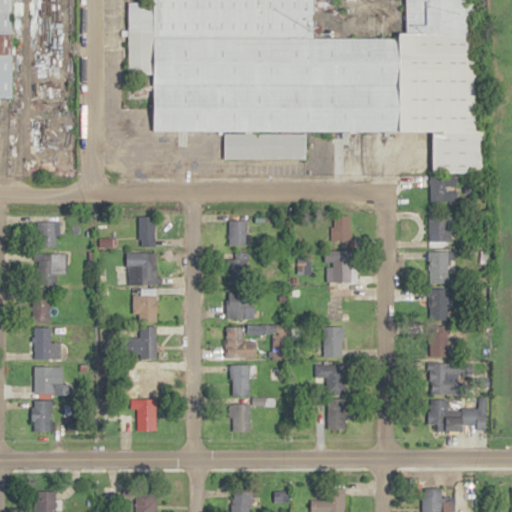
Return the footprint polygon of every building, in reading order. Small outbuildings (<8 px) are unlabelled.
[(0,0),(0,98),(8,98),(14,98),(13,0),(0,0)] [(467,0),(154,0),(127,1),(129,75),(152,74),(154,132),(181,132),(181,139),(198,139),(198,133),(223,132),(224,161),(307,158),(306,134),(431,130),(433,174),(487,172),(485,130),(479,130),(475,2),(468,3),(467,0)] [(446,202),(446,177),(429,177),(429,202),(446,202)] [(428,247),(450,247),(450,215),(428,215),(428,247)] [(157,217),(137,217),(137,247),(157,247),(157,217)] [(229,244),(245,244),(245,217),(229,217),(229,244)] [(55,248),(55,221),(37,221),(37,248),(55,248)] [(327,282),(356,282),(356,250),(327,250),(327,282)] [(448,252),(427,252),(427,283),(449,283),(448,252)] [(33,253),(33,286),(54,286),(54,274),(67,274),(67,253),(33,253)] [(127,284),(156,284),(156,253),(127,253),(127,284)] [(228,285),(247,285),(247,256),(228,256),(228,285)] [(447,323),(447,289),(427,289),(426,323),(447,323)] [(226,316),(253,317),(254,293),(227,292),(226,316)] [(132,314),(137,314),(137,322),(156,322),(156,294),(132,294),(132,314)] [(55,297),(32,297),(32,322),(55,322),(55,297)] [(156,358),(156,326),(140,326),(140,337),(126,337),(126,358),(156,358)] [(33,327),(33,359),(51,359),(51,327),(33,327)] [(256,358),(256,341),(243,341),(243,327),(227,327),(227,358),(256,358)] [(323,327),(323,357),(344,357),(344,327),(323,327)] [(428,358),(448,358),(448,331),(428,331),(428,358)] [(428,362),(428,394),(466,394),(466,362),(428,362)] [(313,363),(313,378),(324,378),(324,394),(345,394),(345,363),(313,363)] [(230,396),(250,396),(250,380),(256,380),(256,365),(230,365),(230,396)] [(33,394),(62,394),(62,366),(33,366),(33,394)] [(156,367),(134,367),(134,395),(156,395),(156,367)] [(156,399),(136,399),(136,430),(156,430),(156,399)] [(346,429),(346,399),(319,399),(319,429),(346,429)] [(465,430),(465,423),(475,424),(475,409),(447,409),(448,399),(428,399),(427,429),(465,430)] [(52,431),(52,401),(32,401),(32,431),(52,431)] [(230,432),(250,432),(250,404),(230,404),(230,432)] [(421,511),(445,511),(455,511),(455,497),(442,497),(442,487),(421,487),(421,511)] [(231,511),(250,511),(250,489),(231,489),(231,511)] [(33,491),(33,511),(55,511),(55,491),(33,491)] [(155,511),(156,491),(134,491),(134,511),(155,511)] [(344,511),(344,495),(310,495),(309,511),(344,511)]
